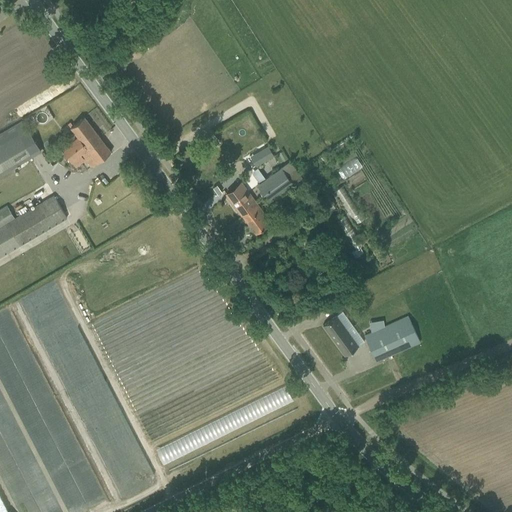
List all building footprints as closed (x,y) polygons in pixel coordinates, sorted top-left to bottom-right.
[(81,154),(91,167),(111,152),(84,117),(70,127),(78,137),(62,150),(65,155),(71,162),(81,154)] [(0,144),(0,174),(13,167),(40,150),(23,121),(0,133),(0,144)] [(260,157),(253,161),(256,166),(257,166),(274,156),(268,146),(257,152),(260,157)] [(274,173),(257,185),(268,202),(293,184),(282,167),(274,173)] [(350,182),(358,195),(367,190),(360,176),(350,182)] [(226,194),(243,216),(247,212),(244,207),(247,204),(247,203),(254,199),(247,190),(241,183),(226,194)] [(343,184),(334,190),(350,216),(359,211),(343,184)] [(217,185),(213,188),(218,194),(221,192),(217,185)] [(0,256),(67,218),(54,196),(14,219),(7,207),(0,211),(0,256)] [(314,198),(303,204),(309,214),(314,211),(317,216),(322,213),(320,209),(314,198)] [(243,216),(256,233),(271,222),(254,199),(247,203),(247,204),(244,207),(247,212),(243,216)] [(292,201),(287,207),(292,210),(296,205),(292,201)] [(290,211),(280,217),(284,224),(294,219),(290,211)] [(344,215),(337,219),(354,246),(361,242),(344,215)] [(306,238),(301,241),(304,247),(307,251),(314,248),(309,238),(307,239),(306,238)] [(337,315),(323,325),(345,355),(358,345),(337,315)] [(365,336),(376,362),(392,354),(394,359),(405,354),(403,350),(420,342),(408,316),(365,336)] [(8,511),(0,495),(0,511),(8,511)]
